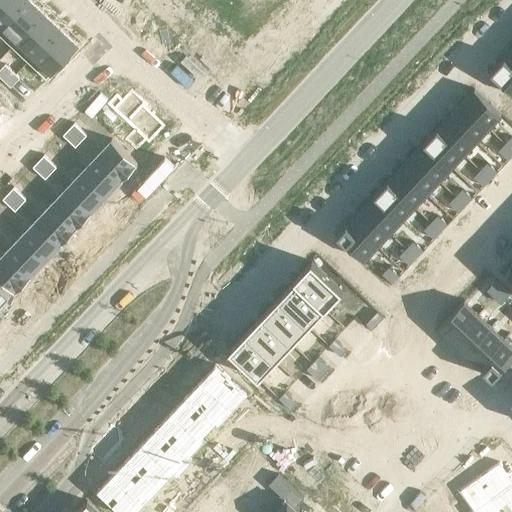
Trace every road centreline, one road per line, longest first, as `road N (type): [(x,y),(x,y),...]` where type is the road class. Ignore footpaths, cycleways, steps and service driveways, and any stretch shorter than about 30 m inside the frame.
road 1 (tertiary): [(0,495),(149,335),(234,269),(481,0)]
road 2 (tertiary): [(432,0),(216,230)]
road 3 (tertiary): [(389,0),(238,157)]
road 4 (residential): [(193,114),(73,0)]
road 5 (tertiary): [(108,304),(0,420)]
road 6 (residential): [(406,511),(504,415)]
road 7 (tertiary): [(216,230),(108,304)]
road 8 (tertiary): [(193,205),(108,304)]
